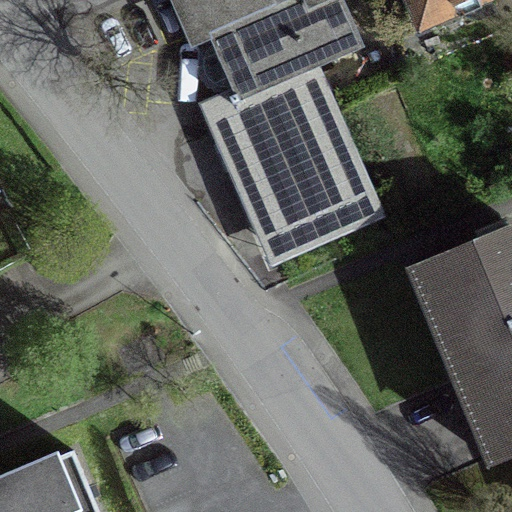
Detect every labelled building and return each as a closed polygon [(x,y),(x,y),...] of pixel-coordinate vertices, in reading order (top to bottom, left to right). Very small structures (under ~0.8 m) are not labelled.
[(306,74),(359,51),(336,0),(172,0),(191,43),(205,37),(233,99),(227,102),(228,104),(209,113),(272,257),(368,215),(306,74)] [(409,0),(420,25),(427,22),(440,32),(458,24),(462,6),(474,0),(409,0)] [(0,261),(24,248),(0,202),(0,261)] [(490,465),(511,455),(511,240),(508,232),(411,272),(490,465)] [(94,511),(70,454),(0,483),(0,511),(94,511)]
